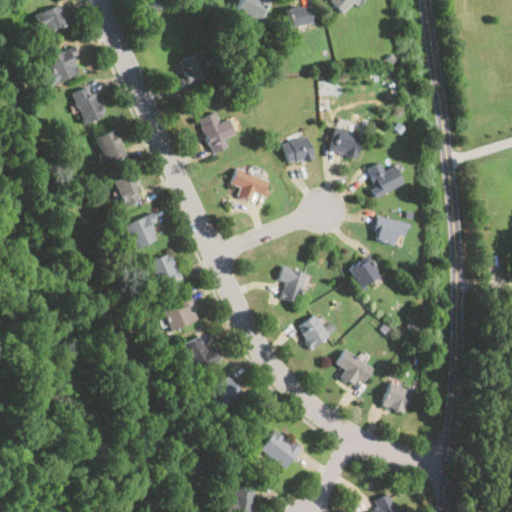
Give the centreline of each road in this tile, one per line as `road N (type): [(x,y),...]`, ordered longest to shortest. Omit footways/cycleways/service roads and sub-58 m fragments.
road 1 (residential): [(447,466),(352,435),(285,383),(239,309),(97,0)]
road 2 (tertiary): [(441,511),(458,300),(425,0)]
road 3 (residential): [(214,254),(331,202)]
